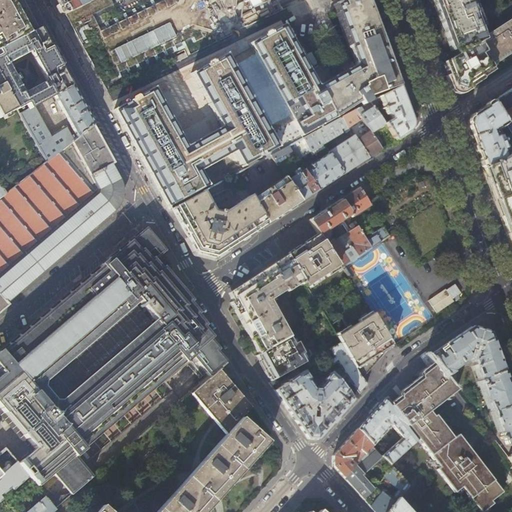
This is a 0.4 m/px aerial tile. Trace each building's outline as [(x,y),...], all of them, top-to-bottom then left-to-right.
[(0,0),(0,157),(16,186),(18,184),(47,161),(0,79),(0,50),(38,29),(31,16),(21,0),(0,0)] [(56,0),(57,0),(65,14),(93,0),(56,0)] [(150,0),(77,36),(104,86),(203,39),(184,0),(150,0)] [(345,0),(341,1),(342,5),(333,8),(355,67),(319,89),(335,117),(338,115),(339,116),(360,103),(362,105),(369,101),(368,99),(368,98),(398,86),(392,69),(377,28),(366,0),(345,0)] [(511,0),(434,0),(439,13),(451,44),(455,56),(479,44),(490,63),(511,48),(511,0)] [(65,73),(57,59),(51,47),(44,35),(40,28),(38,29),(0,50),(0,55),(1,57),(0,57),(0,79),(20,114),(23,112),(21,107),(22,106),(27,104),(29,109),(32,107),(54,96),(72,86),(65,73)] [(319,89),(317,88),(284,29),(274,35),(272,36),(270,37),(250,47),(258,62),(255,65),(254,65),(245,49),(234,55),(243,71),(239,73),(238,73),(228,54),(221,58),(220,59),(214,63),(214,64),(207,68),(206,67),(205,67),(205,69),(194,75),(193,74),(192,75),(194,78),(201,89),(201,92),(202,93),(216,117),(218,122),(219,123),(222,129),(216,132),(215,132),(214,133),(213,134),(197,143),(195,143),(194,145),(188,148),(183,140),(183,138),(181,137),(174,124),(174,122),(172,121),(165,109),(165,105),(163,103),(156,91),(155,89),(153,90),(153,91),(141,98),(140,97),(139,97),(139,99),(132,103),(132,102),(130,102),(128,105),(117,111),(117,110),(115,111),(135,148),(157,186),(168,207),(209,186),(210,188),(243,170),(242,167),(278,147),(281,151),(288,147),(301,140),(300,137),(300,136),(335,117),(319,89)] [(490,63),(479,44),(455,56),(447,61),(445,66),(451,82),(454,90),(459,92),(490,71),(492,68),(490,63)] [(50,138),(32,107),(29,109),(23,112),(20,114),(47,161),(91,126),(93,124),(83,105),(72,86),(54,96),(75,133),(76,135),(71,137),(66,129),(50,138)] [(405,105),(399,87),(370,104),(372,108),(377,105),(377,103),(381,101),(384,108),(383,109),(383,110),(384,111),(387,116),(391,118),(390,122),(385,126),(395,141),(407,132),(408,131),(411,121),(408,111),(405,105)] [(511,88),(497,99),(492,102),(510,134),(511,137),(511,88)] [(510,134),(492,102),(480,110),(471,116),(467,127),(468,130),(471,138),(480,135),(481,135),(483,138),(491,135),(490,132),(491,131),(493,130),(497,130),(500,128),(505,136),(510,134)] [(372,108),(370,104),(355,111),(361,119),(368,129),(371,133),(384,124),(372,108)] [(361,119),(355,111),(342,119),(348,128),(352,125),(354,127),(357,126),(355,124),(361,119)] [(348,128),(342,119),(315,133),(322,144),(341,133),(339,130),(342,128),(345,133),(349,131),(348,128)] [(108,156),(91,126),(47,161),(18,184),(16,186),(5,194),(0,198),(0,310),(7,305),(6,303),(8,302),(20,291),(36,277),(52,264),(68,250),(84,237),(105,218),(113,211),(118,205),(121,198),(122,193),(122,188),(121,182),(111,165),(112,163),(108,156)] [(375,153),(382,149),(373,136),(371,133),(368,129),(365,132),(366,134),(363,136),(362,134),(358,137),(359,139),(357,141),(368,158),(375,153)] [(322,144),(315,133),(301,140),(288,147),(294,157),(297,160),(323,145),(322,144)] [(388,145),(382,137),(380,137),(377,133),(373,136),(382,149),(388,145)] [(501,148),(496,135),(493,137),(491,135),(483,138),(481,135),(480,135),(471,138),(477,155),(482,168),(493,164),(511,151),(511,142),(507,146),(501,148)] [(357,141),(353,137),(328,152),(329,154),(343,174),(356,166),(368,158),(357,141)] [(277,166),(294,157),(288,147),(281,151),(271,156),(277,166)] [(511,151),(493,164),(482,168),(485,177),(494,199),(503,226),(511,246),(511,247),(511,151)] [(330,182),(343,174),(329,154),(303,170),(317,191),(330,182)] [(309,196),(317,191),(303,170),(300,173),(297,169),(293,172),(296,175),(295,176),(287,181),(301,201),(309,196)] [(287,181),(285,178),(252,199),(267,224),(284,213),(298,203),(301,201),(287,181)] [(367,203),(357,189),(349,194),(340,199),(352,217),(369,206),(367,203)] [(252,199),(250,196),(222,214),(222,212),(220,212),(219,213),(214,212),(202,193),(172,208),(178,219),(193,245),(197,252),(216,257),(228,249),(252,233),(267,224),(252,199)] [(344,266),(372,248),(366,239),(352,217),(340,199),(325,210),(309,220),(319,235),(320,238),(323,235),(322,233),(332,227),(334,229),(333,239),(325,245),(341,268),(344,266)] [(389,236),(383,228),(366,239),(372,248),(389,236)] [(0,410),(3,413),(34,449),(21,460),(14,453),(7,449),(4,451),(15,464),(31,482),(46,499),(55,510),(92,477),(83,467),(171,390),(160,378),(181,361),(183,363),(191,356),(209,377),(218,368),(226,363),(224,360),(223,361),(215,352),(218,349),(217,348),(216,349),(208,339),(211,336),(210,337),(202,328),(205,325),(204,324),(203,325),(195,316),(198,312),(196,313),(187,304),(191,300),(191,299),(189,301),(181,291),(181,290),(181,289),(180,290),(171,280),(172,279),(172,278),(171,279),(162,269),(163,268),(159,271),(151,261),(164,250),(163,250),(162,250),(159,246),(159,245),(158,245),(154,241),(155,240),(154,240),(153,240),(150,236),(150,235),(150,234),(149,235),(145,231),(146,230),(145,229),(128,242),(129,244),(127,246),(111,260),(108,258),(99,266),(100,267),(99,268),(100,269),(98,270),(73,291),(47,314),(21,336),(0,353),(0,352),(0,410)] [(384,353),(391,345),(344,266),(341,268),(325,245),(320,238),(319,235),(302,246),(287,256),(303,283),(330,325),(341,317),(349,329),(337,337),(340,343),(351,361),(362,378),(368,371),(384,353)] [(303,283),(287,256),(277,262),(245,283),(233,290),(238,299),(230,303),(233,308),(257,354),(288,337),(268,300),(277,294),(281,298),(286,294),(286,292),(299,283),(300,285),(303,283)] [(455,284),(428,300),(437,313),(463,296),(455,284)] [(481,331),(471,328),(457,337),(430,356),(434,362),(446,377),(453,373),(453,371),(462,364),(462,363),(467,359),(468,357),(467,356),(470,354),(471,351),(475,352),(475,356),(476,359),(475,362),(476,366),(475,367),(475,369),(477,369),(481,380),(484,379),(487,386),(484,388),(491,406),(492,406),(495,412),(494,413),(501,432),(503,433),(501,437),(505,439),(507,446),(511,445),(511,447),(511,446),(511,455),(509,458),(511,461),(511,394),(509,386),(490,333),(481,331)] [(309,360),(316,357),(317,356),(301,330),(288,337),(257,354),(256,355),(256,357),(271,381),(272,381),(301,365),(309,360)] [(341,368),(351,361),(340,343),(317,356),(316,357),(318,360),(322,357),(323,359),(332,355),(334,359),(329,363),(332,367),(338,364),(341,368)] [(312,366),(309,360),(301,365),(305,370),(309,371),(312,366)] [(357,395),(366,385),(362,378),(351,361),(341,368),(333,375),(336,378),(344,372),(357,391),(354,393),(355,397),(357,395)] [(435,417),(433,418),(429,412),(457,391),(446,377),(434,362),(424,369),(425,373),(401,391),(403,394),(389,404),(385,398),(371,413),(357,429),(371,445),(390,425),(399,437),(381,456),(388,463),(416,439),(438,468),(436,470),(455,495),(462,489),(480,511),(484,511),(493,506),(491,503),(492,502),(503,493),(459,436),(453,440),(435,417)] [(205,511),(265,445),(238,420),(250,407),(218,368),(209,377),(190,392),(225,435),(157,511),(107,511),(102,506),(96,511),(205,511)] [(317,391),(315,390),(306,382),(308,380),(302,372),(274,391),(282,402),(300,427),(308,438),(318,440),(335,420),(352,400),(340,383),(336,378),(333,375),(330,373),(323,380),(325,382),(317,391)] [(371,445),(357,429),(345,443),(332,456),(333,466),(336,470),(343,477),(371,445)] [(383,478),(391,467),(388,463),(381,456),(371,445),(343,477),(353,488),(364,500),(374,488),(383,478)] [(1,475),(0,473),(0,500),(3,498),(7,502),(31,482),(15,464),(1,475)] [(391,498),(389,500),(385,497),(374,488),(364,500),(371,508),(374,511),(386,511),(397,498),(407,486),(391,467),(383,478),(398,490),(391,498)] [(410,511),(397,498),(386,511),(410,511)] [(40,504),(38,503),(32,508),(34,510),(30,511),(51,511),(55,510),(46,499),(40,504)]
